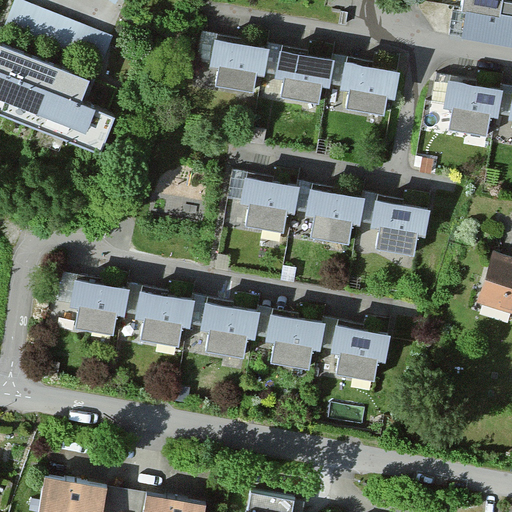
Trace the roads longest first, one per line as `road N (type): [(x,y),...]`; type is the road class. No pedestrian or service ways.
road 1 (residential): [(511,483),(0,393)]
road 2 (residential): [(228,144),(396,174)]
road 3 (residential): [(419,42),(280,20)]
road 4 (residential): [(419,42),(396,174)]
